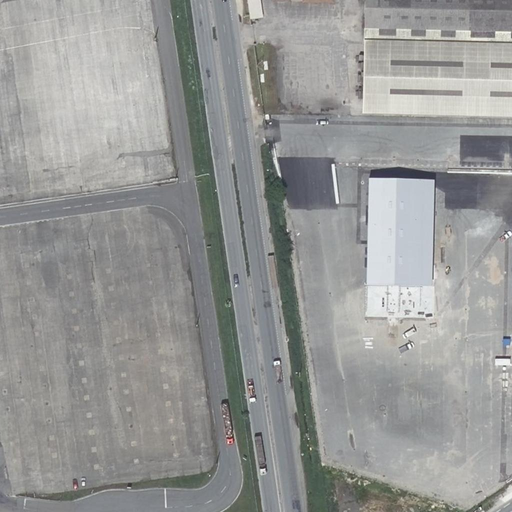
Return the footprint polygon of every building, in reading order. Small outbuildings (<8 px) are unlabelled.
[(257,0),(245,0),(247,12),(259,11),(257,0)] [(511,0),(361,0),(360,32),(511,36),(511,0)] [(511,41),(364,38),(362,111),(511,115),(511,41)] [(511,168),(511,142),(462,141),(462,167),(511,168)] [(409,286),(411,180),(357,180),(355,285),(409,286)] [(511,205),(511,183),(440,181),(439,204),(511,205)]
